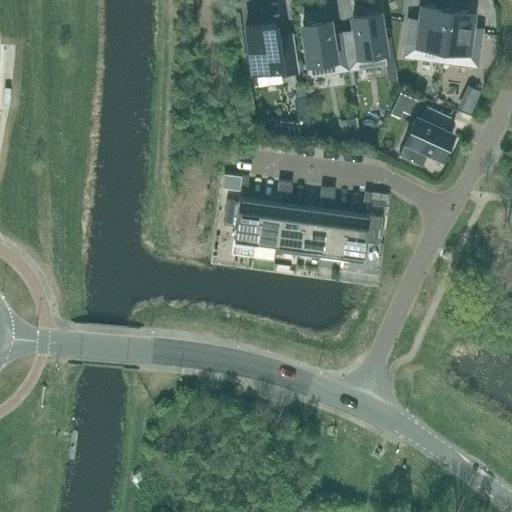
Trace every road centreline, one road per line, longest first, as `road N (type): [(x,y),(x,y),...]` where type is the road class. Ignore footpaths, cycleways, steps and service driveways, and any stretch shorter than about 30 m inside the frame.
road 1 (residential): [(362,404),(247,365),(139,350)]
road 2 (residential): [(450,211),(378,175),(231,155)]
road 3 (residential): [(450,211),(362,404)]
road 4 (residential): [(511,504),(362,404)]
road 5 (residential): [(511,93),(450,211)]
